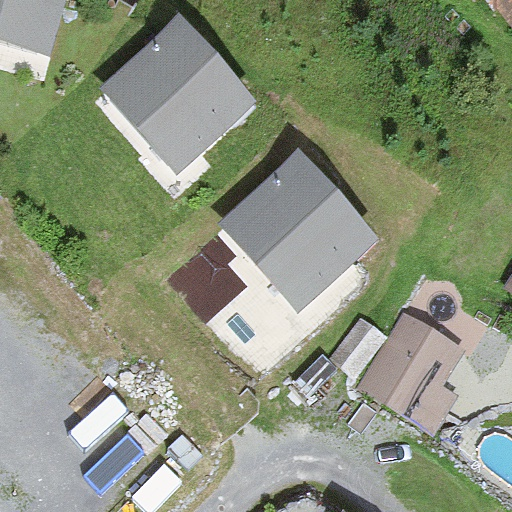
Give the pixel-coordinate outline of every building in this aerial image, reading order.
[(0,0),(0,33),(42,45),(54,0),(0,0)] [(511,0),(493,0),(511,24),(511,0)] [(180,162),(236,112),(175,44),(119,93),(180,162)] [(300,297),(356,248),(296,180),(240,229),(300,297)] [(402,328),(365,386),(415,417),(452,359),(402,328)]
